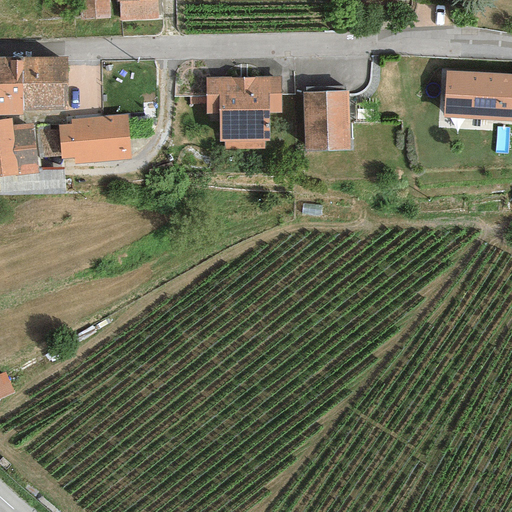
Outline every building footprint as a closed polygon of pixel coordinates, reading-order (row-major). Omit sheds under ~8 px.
[(108,0),(79,0),(80,17),(109,15),(108,0)] [(118,0),(120,36),(164,34),(163,13),(157,11),(156,0),(118,0)] [(66,56),(21,58),(22,109),(68,108),(66,56)] [(21,58),(0,57),(0,114),(22,114),(22,109),(21,58)] [(511,121),(511,75),(448,70),(444,117),(511,121)] [(225,140),(225,151),(266,150),(265,113),(282,113),(282,77),(204,79),(205,112),(218,112),(218,140),(225,140)] [(349,150),(348,92),(303,93),(305,151),(349,150)] [(73,125),(58,126),(61,158),(73,157),(74,165),(131,160),(130,116),(71,119),(73,125)] [(11,118),(0,119),(0,176),(38,172),(37,168),(32,122),(11,124),(11,118)] [(38,172),(0,176),(0,196),(67,194),(62,166),(37,168),(38,172)] [(0,365),(0,389),(14,383),(4,363),(0,365)]
